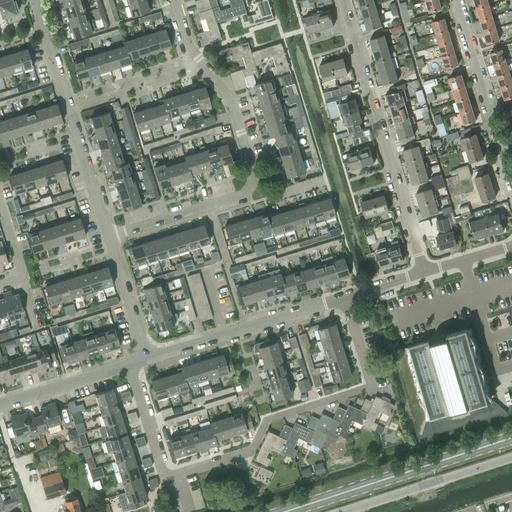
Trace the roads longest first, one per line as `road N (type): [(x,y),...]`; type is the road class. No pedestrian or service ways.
road 1 (residential): [(172,0),(185,44),(230,99),(252,183),(241,194),(108,236)]
road 2 (residential): [(423,273),(341,0)]
road 3 (residential): [(108,236),(35,0)]
road 4 (primary): [(284,511),(511,438)]
road 5 (residential): [(128,364),(167,474),(249,451),(266,419)]
road 6 (residential): [(266,419),(370,384),(343,298)]
road 7 (residential): [(511,188),(454,0)]
road 8 (unclassified): [(342,511),(511,457)]
road 9 (residential): [(128,364),(0,405)]
road 10 (residential): [(464,262),(495,370),(511,365)]
road 11 (residential): [(147,357),(108,236)]
